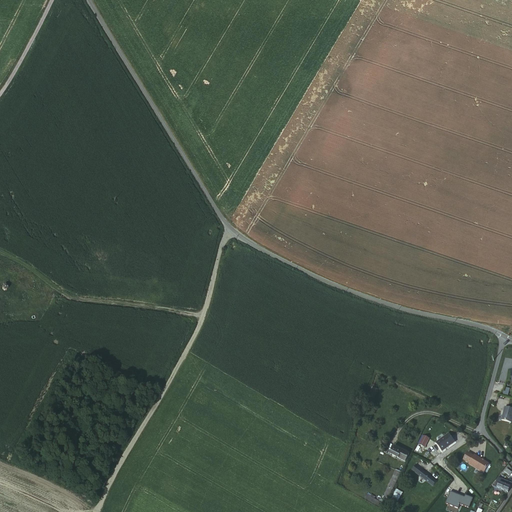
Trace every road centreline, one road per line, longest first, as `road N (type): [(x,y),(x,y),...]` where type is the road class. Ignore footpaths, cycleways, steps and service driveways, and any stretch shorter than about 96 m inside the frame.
road 1 (unclassified): [(503,335),(355,292),(230,228),(88,0)]
road 2 (track): [(230,228),(191,338),(94,511)]
road 3 (unclassified): [(503,335),(480,423),(511,463)]
